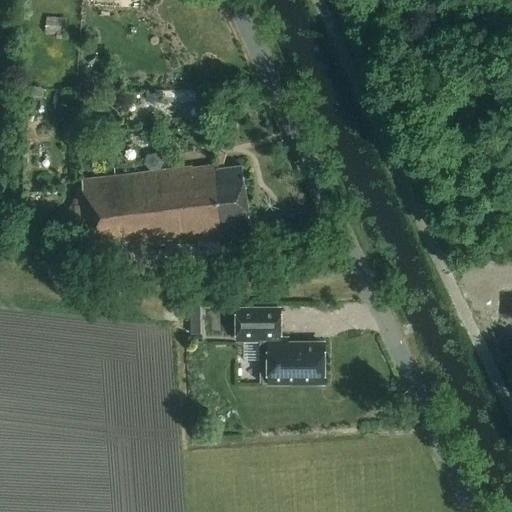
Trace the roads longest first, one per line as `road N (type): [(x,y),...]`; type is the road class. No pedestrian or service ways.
road 1 (tertiary): [(475,511),(235,0)]
road 2 (residential): [(511,417),(318,0)]
